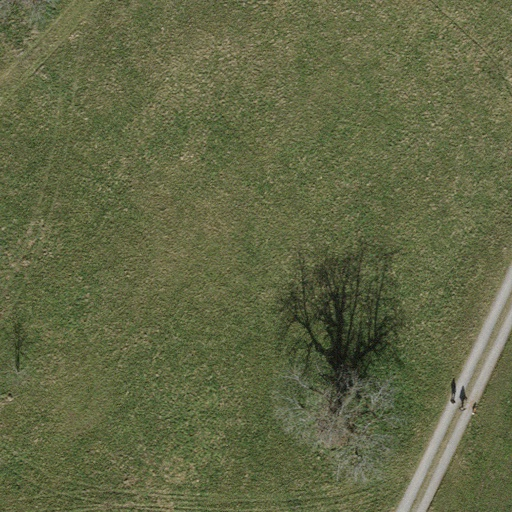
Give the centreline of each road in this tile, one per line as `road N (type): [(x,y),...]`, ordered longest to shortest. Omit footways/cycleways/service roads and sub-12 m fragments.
road 1 (unclassified): [(511,297),(411,511)]
road 2 (track): [(0,114),(123,0)]
